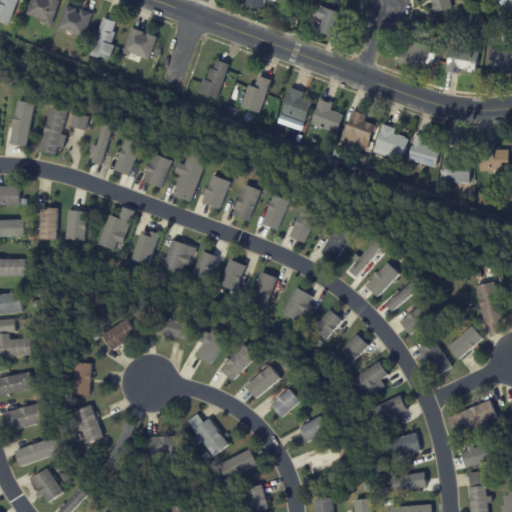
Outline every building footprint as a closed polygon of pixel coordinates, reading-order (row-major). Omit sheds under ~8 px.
[(21,0),(20,4),(23,5),(22,9),(22,10),(21,14),(20,13),(15,26),(12,25),(12,26),(3,24),(4,21),(0,19),(0,4),(2,5),(3,0),(21,0)] [(56,0),(62,2),(53,28),(45,25),(46,23),(29,16),(34,0),(56,0)] [(265,0),(262,11),(241,4),(242,0),(265,0)] [(449,0),(451,9),(432,13),(429,0),(449,0)] [(511,8),(511,0),(503,0),(508,10),(511,8)] [(339,24),(338,25),(342,27),(338,40),(312,30),(316,20),(312,18),(317,5),(342,14),(339,24)] [(84,11),(95,15),(86,40),(73,35),(74,33),(69,30),(68,32),(60,30),(68,6),(79,10),(78,13),(82,14),(84,11)] [(107,19),(119,23),(115,33),(118,34),(114,46),(117,47),(112,62),(102,58),(101,60),(92,57),(106,19),(107,19)] [(134,30),(147,34),(146,35),(150,36),(160,39),(152,62),(134,56),(133,57),(125,55),(133,29),(134,30)] [(511,44),(511,48),(511,74),(504,76),(502,70),(492,72),(487,51),(502,48),(500,36),(507,35),(508,44),(511,44)] [(423,72),(395,62),(400,50),(406,52),(410,41),(430,48),(429,53),(434,55),(430,67),(426,66),(423,72)] [(457,75),(444,73),(448,47),(460,50),(460,45),(471,47),(470,50),(478,51),(474,72),(471,72),(471,73),(461,71),(461,70),(458,70),(457,75)] [(219,62),(229,65),(216,101),(198,94),(203,80),(206,81),(211,69),(214,70),(217,61),(219,62)] [(425,71),(430,74),(426,81),(421,78),(425,71)] [(261,78),(271,81),(259,114),(241,107),(249,86),(254,88),(259,77),(261,78)] [(293,90),(303,93),(301,99),(312,103),(303,129),(279,121),(290,89),(293,90)] [(322,100),(334,104),(331,112),(343,116),(336,135),(310,125),(320,99),(322,100)] [(9,144),(26,147),(34,104),(17,101),(9,144)] [(41,152),(52,107),(68,111),(62,136),(67,137),(64,149),(58,148),(56,156),(41,152)] [(362,117),(365,118),(363,123),(373,127),(372,129),(375,130),(373,135),(369,134),(366,145),(361,143),(359,149),(352,147),(353,145),(340,140),(351,113),(362,117)] [(84,131),(71,128),(74,114),(90,118),(87,132),(84,131)] [(93,153),(91,164),(103,166),(111,125),(100,123),(94,154),(93,153)] [(384,126),(394,129),(392,135),(396,136),(397,135),(404,138),(403,139),(407,140),(404,148),(406,148),(404,155),(402,154),(400,159),(372,149),(381,125),(384,126)] [(418,136),(423,138),(421,146),(440,151),(434,169),(408,161),(415,135),(418,136)] [(141,144),(125,139),(113,171),(129,177),(141,144)] [(493,151),(508,151),(508,171),(497,171),(496,170),(488,171),(488,172),(479,173),(479,145),(493,145),(493,151)] [(178,198),(175,196),(190,153),(208,160),(192,203),(178,198)] [(458,155),(457,161),(471,163),(468,184),(441,180),(445,153),(458,155)] [(174,162),(163,189),(145,181),(156,155),(174,162)] [(366,158),(363,165),(355,162),(358,155),(366,158)] [(211,206),(204,203),(214,176),(232,183),(221,210),(211,206)] [(262,192),(249,222),(234,216),(246,185),(262,192)] [(0,206),(0,187),(20,188),(19,207),(0,206)] [(485,195),(485,205),(475,205),(476,195),(485,195)] [(278,230),(287,200),(271,196),(262,225),(278,230)] [(114,251),(117,243),(124,245),(133,211),(122,208),(119,218),(108,215),(99,246),(114,251)] [(289,237),(304,244),(316,214),(301,208),(289,237)] [(60,209),(58,241),(41,240),(43,210),(51,210),(51,209),(60,209)] [(72,211),(88,213),(85,242),(67,240),(70,211),(72,211)] [(0,236),(0,220),(24,220),(25,236),(0,236)] [(354,231),(336,262),(321,254),(339,222),(354,231)] [(162,235),(151,266),(134,260),(144,231),(152,234),(153,232),(162,235)] [(383,241),(376,236),(359,262),(356,260),(348,272),(358,279),(383,241)] [(175,240),(192,247),(182,274),(164,268),(175,240)] [(212,256),(219,259),(209,281),(194,274),(204,252),(212,256)] [(18,277),(0,277),(0,260),(26,260),(26,277),(18,277)] [(243,265),(248,267),(237,294),(221,287),(232,261),(243,265)] [(364,286),(376,298),(398,275),(386,264),(364,286)] [(158,270),(163,272),(160,278),(155,275),(158,270)] [(276,278),(279,279),(267,309),(251,303),(263,273),(276,278)] [(426,285),(420,277),(384,304),(390,311),(426,285)] [(503,332),(492,338),(486,326),(485,326),(476,287),(494,283),(503,321),(498,322),(503,332)] [(309,295),(314,298),(300,323),(283,314),(297,288),(309,295)] [(153,333),(144,334),(139,294),(149,293),(153,333)] [(0,315),(0,296),(20,294),(23,313),(0,315)] [(229,295),(234,297),(231,303),(226,300),(229,295)] [(409,335),(428,320),(418,307),(399,322),(409,335)] [(262,320),(254,317),(256,311),(264,313),(262,320)] [(339,318),(344,322),(328,340),(315,329),(331,311),(339,318)] [(166,319),(194,325),(191,341),(158,334),(162,318),(166,319)] [(17,324),(17,333),(0,333),(0,321),(16,320),(17,324)] [(126,345),(114,352),(104,336),(128,320),(139,336),(126,345)] [(476,346),(459,361),(448,348),(472,328),(483,340),(476,346)] [(196,357),(212,365),(226,336),(212,330),(210,334),(202,330),(196,341),(203,344),(196,357)] [(96,341),(92,336),(97,333),(100,339),(96,341)] [(426,343),(422,337),(428,333),(432,338),(426,343)] [(369,346),(370,346),(362,355),(367,359),(363,363),(358,359),(348,369),(336,358),(357,335),(369,346)] [(3,360),(0,360),(0,336),(11,336),(11,342),(31,341),(32,357),(3,360)] [(440,376),(438,378),(419,349),(433,340),(452,368),(440,376)] [(233,381),(256,356),(243,344),(220,370),(233,381)] [(387,378),(363,395),(354,381),(380,363),(389,377),(387,378)] [(94,383),(93,396),(76,395),(78,364),(95,364),(94,383)] [(245,387),(256,399),(280,379),(269,366),(245,387)] [(33,390),(2,397),(0,389),(0,380),(31,373),(34,387),(32,388),(33,390)] [(299,392),(304,388),(308,392),(303,397),(299,392)] [(274,405),(290,391),(301,403),(284,419),(273,407),(274,405)] [(405,408),(407,412),(379,425),(372,410),(400,397),(405,408)] [(492,409),(496,418),(453,436),(446,419),(488,401),(492,409)] [(6,415),(6,414),(45,403),(50,422),(11,433),(6,415)] [(97,420),(105,440),(90,446),(84,432),(79,434),(76,425),(81,423),(77,414),(92,408),(97,420)] [(304,435),(301,429),(321,417),(329,431),(309,443),(304,435)] [(211,452),(204,443),(200,446),(195,439),(200,436),(196,431),(211,420),(230,446),(215,457),(211,452)] [(136,426),(119,465),(110,461),(128,422),(137,426),(136,426)] [(422,451),(422,452),(391,460),(386,443),(417,434),(422,451)] [(80,441),(76,443),(73,437),(79,435),(82,441),(80,441)] [(17,454),(16,453),(57,438),(62,454),(61,455),(63,461),(52,464),(50,459),(22,469),(17,454)] [(152,445),(152,438),(183,438),(183,456),(152,457),(152,445)] [(465,467),(492,464),(490,444),(463,447),(465,467)] [(343,462),(311,475),(305,460),(337,447),(343,462)] [(255,453),(262,466),(232,481),(224,466),(254,450),(255,453)] [(212,458),(213,459),(207,462),(203,456),(208,452),(212,458)] [(380,466),(378,460),(384,458),(386,463),(380,466)] [(45,497),(33,480),(48,469),(64,493),(49,503),(45,497)] [(511,511),(502,511),(502,507),(505,506),(504,497),(509,496),(505,472),(511,470),(511,511)] [(424,474),(392,477),(394,492),(426,489),(424,474)] [(219,479),(225,477),(227,483),(221,485),(219,479)] [(268,495),(272,510),(265,511),(255,511),(249,491),(266,486),(268,495)] [(471,511),(471,508),(469,489),(485,487),(486,499),(491,498),(492,504),(487,505),(487,511),(471,511)] [(72,511),(87,496),(79,489),(56,511),(72,511)] [(317,511),(317,500),(332,499),(333,511),(317,511)] [(356,511),(356,502),(373,500),(373,511),(356,511)]
